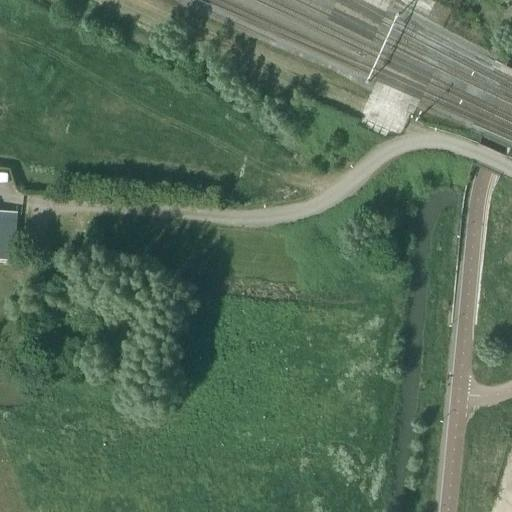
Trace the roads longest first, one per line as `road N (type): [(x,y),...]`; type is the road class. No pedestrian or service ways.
road 1 (residential): [(171,178),(178,98),(0,6)]
road 2 (residential): [(310,438),(325,201)]
road 3 (unclassified): [(511,170),(455,145),(420,141),(385,152),(325,201)]
road 4 (residential): [(310,438),(121,419)]
road 5 (residential): [(171,178),(0,161)]
road 6 (residential): [(325,201),(171,178)]
road 7 (residential): [(121,419),(0,407)]
